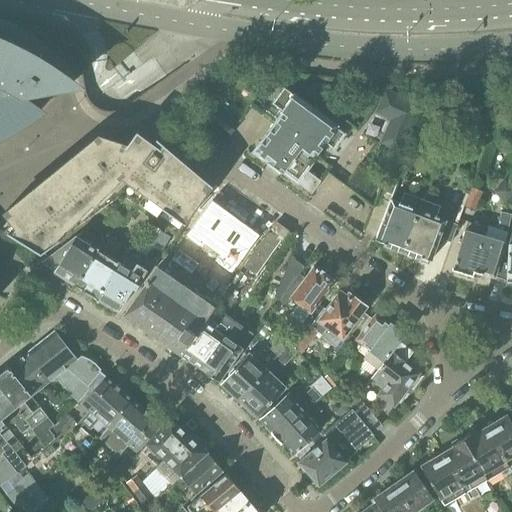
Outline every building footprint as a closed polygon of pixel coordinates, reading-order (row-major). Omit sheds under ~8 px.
[(0,136),(11,131),(26,121),(41,110),(52,100),(50,92),(66,89),(23,61),(0,50),(0,136)] [(276,169),(318,112),(293,93),(292,95),(284,88),(272,103),(281,110),(280,111),(282,113),(254,152),(276,169)] [(385,94),(379,109),(397,117),(385,144),(398,150),(417,107),(385,94)] [(229,136),(237,126),(210,106),(202,116),(229,136)] [(461,127),(483,136),(489,120),(467,111),(461,127)] [(318,112),(276,169),(310,194),(320,182),(304,171),(324,143),(333,149),(344,134),(336,128),(337,126),(318,112)] [(212,186),(211,186),(162,143),(161,144),(161,145),(159,148),(136,132),(126,145),(98,136),(4,214),(16,229),(12,235),(11,234),(10,236),(40,254),(122,195),(177,235),(212,186)] [(364,232),(377,236),(376,239),(386,242),(384,245),(403,252),(423,199),(405,192),(402,202),(391,198),(404,163),(392,158),(364,232)] [(473,187),(466,207),(475,210),(482,191),(473,187)] [(447,219),(446,219),(437,216),(440,206),(423,199),(403,252),(421,259),(422,256),(431,260),(438,238),(451,243),(457,225),(446,221),(447,219)] [(212,200),(185,236),(202,248),(205,245),(204,244),(228,212),(212,200)] [(228,212),(204,244),(205,245),(219,255),(220,256),(244,223),(228,212)] [(494,277),(508,231),(511,214),(502,212),(498,228),(487,225),(487,227),(468,222),(454,270),(473,275),(474,271),(494,277)] [(291,233),(276,222),(270,229),(273,231),(271,234),(280,240),(284,243),(291,233)] [(219,255),(215,261),(232,274),(260,235),(244,223),(220,256),(219,255)] [(84,232),(43,263),(56,271),(56,272),(77,285),(98,250),(95,248),(99,242),(84,232)] [(172,238),(161,232),(156,240),(167,247),(172,238)] [(256,275),(280,240),(271,234),(269,232),(245,267),(256,275)] [(77,285),(97,298),(119,263),(123,264),(127,258),(131,252),(117,243),(119,241),(109,234),(99,242),(95,248),(98,250),(77,285)] [(181,254),(177,261),(187,268),(191,261),(181,254)] [(291,256),(275,298),(279,300),(296,277),(297,278),(299,275),(305,267),(291,256)] [(119,263),(97,298),(118,311),(132,289),(135,290),(147,271),(127,258),(123,264),(119,263)] [(191,261),(187,268),(196,274),(201,268),(191,261)] [(290,299),(297,304),(292,312),(292,316),(301,322),(304,322),(335,282),(321,272),(313,266),(304,278),(299,275),(297,278),(296,277),(279,300),(280,301),(285,305),(290,299)] [(162,342),(181,355),(210,315),(215,307),(167,275),(158,268),(124,315),(162,342)] [(218,279),(213,286),(223,293),(228,286),(218,279)] [(318,322),(315,319),(293,348),(296,351),(301,354),(317,332),(321,335),(321,336),(336,348),(367,306),(350,293),(347,297),(341,292),(318,322)] [(220,322),(210,315),(181,355),(200,368),(233,320),(225,315),(220,322)] [(374,316),(355,340),(362,346),(358,351),(365,356),(363,359),(376,369),(403,335),(389,324),(388,326),(374,316)] [(242,327),(233,320),(200,368),(219,382),(248,341),(253,334),(242,327)] [(9,369),(31,397),(57,377),(71,397),(78,402),(89,390),(88,389),(102,373),(100,371),(101,370),(96,364),(97,362),(90,357),(89,359),(81,356),(77,359),(77,358),(55,332),(9,369)] [(276,346),(259,365),(249,355),(222,384),(239,400),(266,371),(277,359),(290,345),(283,338),(276,332),(269,340),(276,346)] [(399,343),(372,378),(384,388),(378,395),(393,407),(419,373),(403,362),(411,352),(399,343)] [(290,345),(277,359),(284,366),(297,352),(296,351),(293,348),(290,345)] [(24,403),(31,397),(9,369),(0,375),(0,386),(27,423),(30,426),(30,427),(44,447),(55,439),(57,441),(61,436),(55,428),(55,427),(40,408),(33,413),(24,403)] [(284,388),(266,371),(239,400),(257,417),(284,388)] [(331,388),(331,389),(336,394),(343,388),(330,372),(323,378),(331,388)] [(88,389),(89,390),(92,393),(83,403),(90,409),(78,424),(82,427),(85,424),(91,429),(92,427),(101,435),(109,425),(133,398),(107,376),(106,377),(102,373),(88,389)] [(261,420),(277,438),(314,403),(331,389),(331,388),(323,378),(321,376),(309,387),(312,389),(297,403),(289,394),(261,420)] [(0,386),(0,418),(0,419),(7,414),(22,433),(30,427),(30,426),(27,423),(0,386)] [(348,409),(350,411),(370,436),(381,426),(357,397),(348,409)] [(161,423),(133,398),(109,425),(101,435),(98,438),(115,452),(113,455),(117,458),(130,443),(137,449),(161,423)] [(314,403),(277,438),(293,456),(321,429),(313,420),(322,412),(314,403)] [(355,449),(370,436),(350,411),(318,439),(321,442),(299,462),(319,486),(346,462),(331,445),(343,434),(355,449)] [(66,413),(55,427),(55,428),(61,436),(74,420),(66,413)] [(148,443),(153,449),(146,457),(156,466),(157,466),(191,432),(184,424),(179,425),(171,416),(148,443)] [(511,473),(511,422),(509,416),(487,429),(509,469),(511,473)] [(0,419),(0,418),(0,449),(18,472),(26,467),(8,443),(8,444),(0,433),(0,428),(5,425),(0,419)] [(509,469),(487,429),(480,433),(478,431),(465,439),(489,480),(500,474),(509,469)] [(170,484),(206,450),(198,442),(198,439),(191,432),(157,466),(156,466),(154,468),(170,484)] [(475,489),(489,480),(465,439),(449,448),(450,451),(445,454),(472,500),(478,511),(485,511),(484,509),(486,507),(479,495),(475,489)] [(47,459),(56,451),(50,443),(40,452),(47,459)] [(0,484),(1,486),(7,481),(14,475),(18,472),(0,449),(0,484)] [(206,450),(170,484),(168,485),(176,495),(189,484),(196,492),(223,469),(206,450)] [(478,511),(472,500),(445,454),(422,468),(445,506),(456,500),(462,511),(478,511)] [(128,467),(119,459),(112,467),(120,475),(128,467)] [(214,511),(241,489),(226,472),(187,507),(191,511),(194,511),(206,501),(213,510),(214,511)] [(441,511),(442,511),(440,511),(423,511),(420,507),(433,498),(416,472),(396,486),(413,511),(441,511)] [(25,481),(8,495),(20,511),(33,511),(49,500),(28,473),(22,478),(25,481)] [(128,482),(134,491),(144,484),(137,474),(128,482)] [(144,484),(134,491),(142,502),(151,494),(144,484)] [(375,501),(376,502),(383,511),(413,511),(396,486),(375,501)] [(214,511),(213,510),(211,511),(260,511),(241,489),(214,511)] [(81,500),(89,511),(96,507),(88,495),(81,500)] [(145,507),(148,511),(155,511),(160,507),(154,498),(145,507)] [(383,511),(376,502),(365,510),(366,511),(365,511),(383,511)]
